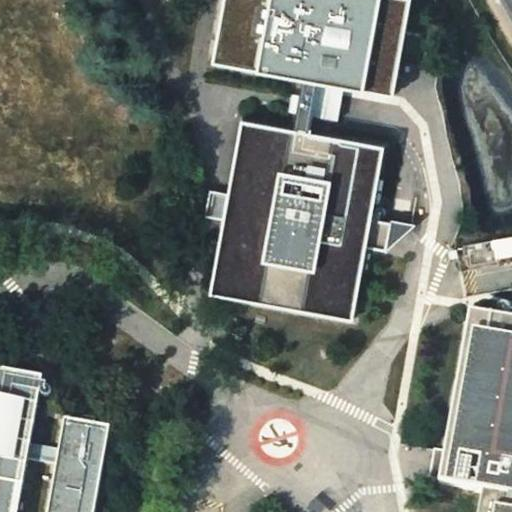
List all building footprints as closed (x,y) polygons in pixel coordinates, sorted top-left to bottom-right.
[(394,151),(297,132),(298,127),(303,108),(307,83),(323,86),(384,98),(403,0),(215,0),(203,63),(293,80),(290,96),(287,114),(286,117),(284,130),(250,123),(219,287),(362,315),(376,242),(384,244),(389,215),(382,214),(394,151)] [(323,86),(307,83),(303,108),(298,127),(315,130),(321,103),(323,86)] [(287,114),(290,96),(283,95),(280,112),(287,114)] [(402,217),(389,215),(384,244),(396,246),(397,243),(422,221),(402,217)] [(511,239),(495,240),(495,256),(511,255),(511,239)] [(511,511),(511,315),(479,309),(447,480),(489,488),(484,511),(511,511)] [(48,511),(95,511),(111,427),(66,418),(61,447),(31,441),(43,376),(0,368),(0,511),(18,511),(29,454),(58,460),(48,511)]
